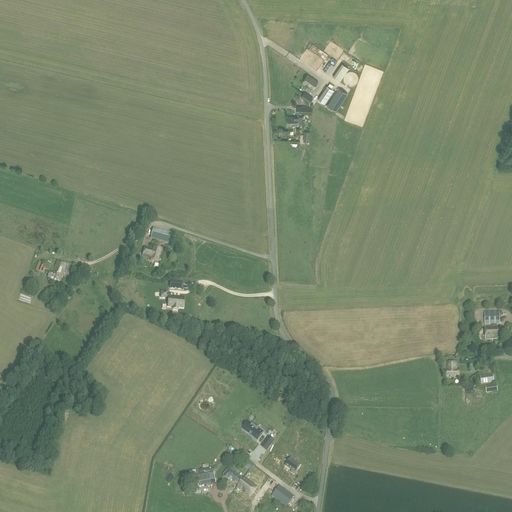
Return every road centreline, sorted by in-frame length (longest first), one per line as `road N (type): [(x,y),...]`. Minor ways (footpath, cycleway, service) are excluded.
road 1 (unclassified): [(317,511),(330,383),(283,336),(273,256)]
road 2 (unclassified): [(273,256),(263,54),(243,0)]
road 3 (unclassified): [(131,276),(146,227),(156,222),(273,256)]
